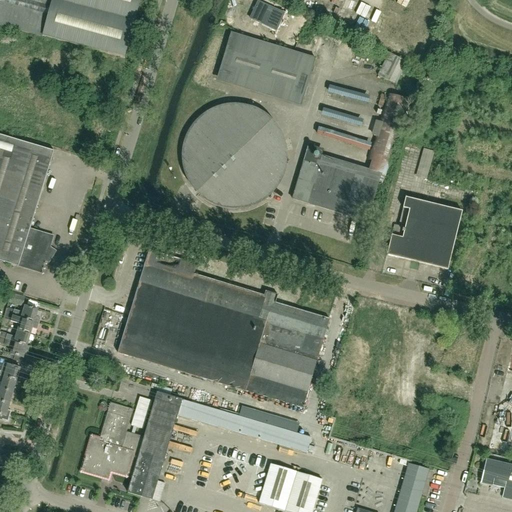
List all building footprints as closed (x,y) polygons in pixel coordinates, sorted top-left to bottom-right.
[(0,0),(0,25),(42,37),(124,59),(139,0),(0,0)] [(411,10),(414,0),(390,0),(383,20),(429,38),(436,19),(411,10)] [(276,31),(284,15),(259,3),(251,19),(276,31)] [(298,26),(295,32),(301,35),(308,19),(298,15),(294,24),(298,26)] [(220,72),(304,97),(315,59),(231,33),(220,72)] [(407,62),(389,54),(378,76),(396,85),(407,62)] [(261,114),(256,111),(250,109),(244,108),(237,107),(232,107),(230,107),(225,108),(219,110),(213,112),(208,115),(203,119),(198,123),(194,128),(191,134),(188,140),(187,146),(185,152),(185,158),(186,164),(187,170),(189,176),(192,182),(195,187),(200,192),(204,196),(209,200),(215,203),(221,205),(227,206),(233,207),(239,207),(246,206),(252,204),(258,202),(263,199),(268,195),(272,190),(276,185),(280,180),(282,174),(284,168),(285,162),(285,156),(285,150),(283,143),(281,137),(279,132),(275,127),(271,122),(266,118),(261,114)] [(380,140),(383,126),(374,124),(371,139),(380,140)] [(369,154),(372,146),(316,130),(314,140),(321,142),(320,148),(329,151),(331,143),(369,154)] [(0,135),(0,260),(41,273),(45,262),(49,263),(56,252),(50,247),(53,236),(30,229),(54,152),(0,135)] [(379,183),(304,160),(292,199),(367,222),(379,183)] [(503,214),(511,213),(511,189),(502,190),(503,214)] [(405,198),(398,226),(394,225),(391,235),(392,236),(387,255),(448,270),(462,212),(405,198)] [(197,265),(149,250),(118,354),(245,392),(245,391),(303,408),(329,321),(274,304),(276,296),(266,293),(265,297),(194,276),(197,265)] [(25,297),(10,293),(7,303),(22,307),(25,297)] [(8,309),(6,315),(38,324),(40,318),(36,317),(37,310),(25,306),(23,313),(14,310),(14,311),(8,309)] [(38,324),(6,315),(5,320),(17,323),(15,330),(31,334),(32,328),(36,329),(38,324)] [(390,407),(414,412),(430,341),(356,324),(338,407),(362,412),(375,351),(394,355),(393,359),(401,361),(390,407)] [(31,334),(15,330),(18,331),(16,337),(0,332),(0,338),(27,346),(31,334)] [(27,346),(0,338),(0,344),(13,348),(11,355),(24,358),(27,346)] [(3,364),(0,374),(0,376),(4,377),(17,381),(20,369),(3,364)] [(117,375),(105,371),(103,378),(115,381),(117,375)] [(1,389),(13,393),(14,393),(16,393),(17,387),(15,387),(17,381),(4,377),(0,376),(0,381),(3,382),(1,389)] [(90,434),(79,473),(109,482),(112,474),(126,479),(126,477),(132,478),(127,493),(141,497),(150,499),(152,500),(176,415),(306,453),(311,438),(169,396),(171,390),(159,386),(157,393),(144,437),(134,434),(135,430),(142,432),(152,401),(140,397),(131,426),(134,427),(131,434),(126,432),(130,419),(133,410),(110,403),(107,412),(100,437),(90,434)] [(0,401),(10,405),(13,393),(1,389),(0,393),(0,401)] [(10,405),(0,401),(0,419),(9,422),(12,411),(9,410),(10,405)] [(333,411),(335,404),(326,402),(325,409),(333,411)] [(511,465),(486,460),(480,483),(511,490),(511,465)] [(270,464),(258,504),(285,511),(312,511),(322,480),(270,464)] [(416,511),(428,470),(408,464),(394,511),(416,511)] [(155,503),(159,504),(163,486),(159,485),(155,503)] [(212,494),(211,498),(224,502),(225,498),(212,494)]
